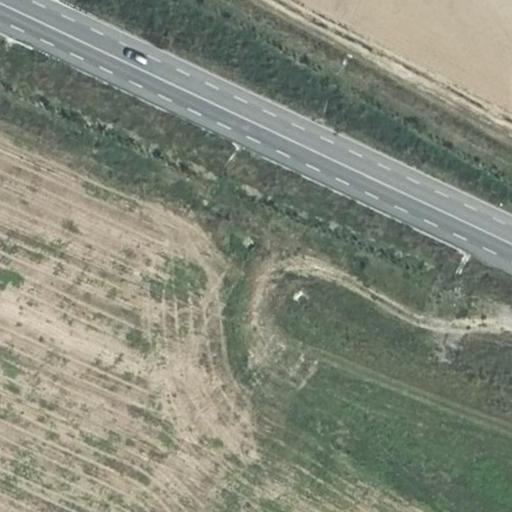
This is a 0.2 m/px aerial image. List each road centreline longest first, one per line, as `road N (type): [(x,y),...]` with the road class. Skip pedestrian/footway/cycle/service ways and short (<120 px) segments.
road 1 (secondary): [(0,0),(511,243)]
road 2 (track): [(511,121),(277,0)]
